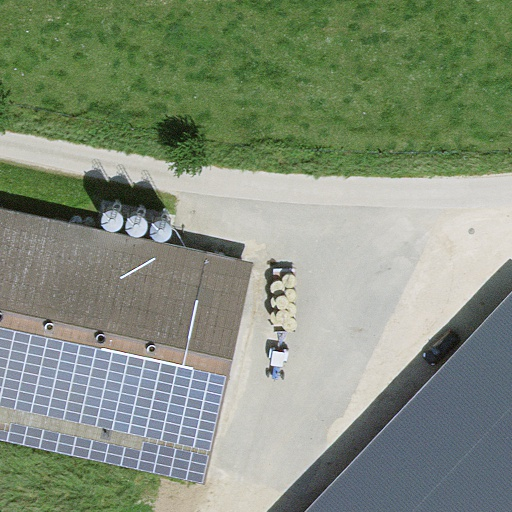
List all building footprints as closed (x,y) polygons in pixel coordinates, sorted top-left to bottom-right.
[(102,229),(108,231),(114,232),(119,230),(124,226),(126,221),(127,215),(125,209),(121,205),(116,202),(110,202),(104,204),(100,207),(97,213),(97,219),(99,224),(102,229)] [(254,263),(0,208),(0,440),(203,483),(254,263)] [(133,235),(138,238),(144,238),(149,236),(154,232),(157,227),(157,221),(155,216),(151,211),(146,209),(140,208),(135,210),(130,214),(128,219),(127,225),(129,231),(133,235)] [(163,241),(168,244),(174,244),(179,243),(184,239),(186,234),(187,228),(185,222),(181,218),(176,215),(170,215),(165,216),(160,220),(157,225),(157,231),(159,237),(163,241)] [(511,511),(511,291),(305,511),(511,511)]
